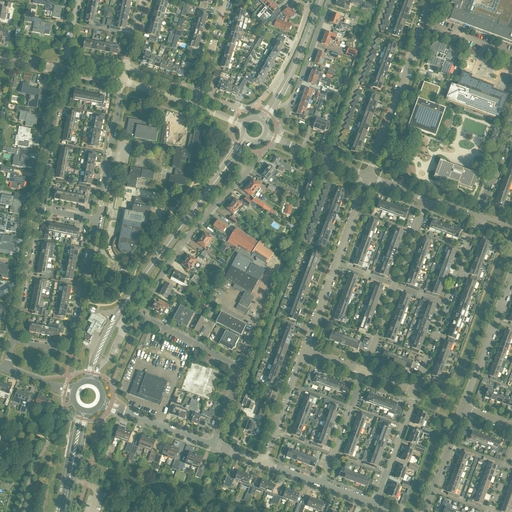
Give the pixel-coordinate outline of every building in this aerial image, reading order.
[(53,12),(52,17),(60,19),(60,18),(62,7),(55,5),(54,6),(54,2),(43,0),(33,0),(33,3),(46,6),(45,11),(53,12)] [(158,0),(157,0),(156,6),(166,9),(163,8),(165,2),(167,3),(168,0),(160,0),(158,0)] [(211,0),(203,0),(203,2),(200,2),(199,7),(206,9),(208,4),(210,5),(211,0)] [(266,0),(263,4),(268,8),(273,3),(270,0),(266,0)] [(335,5),(335,6),(344,9),(345,5),(349,6),(350,3),(343,0),(343,1),(340,0),(336,0),(336,2),(335,4),(335,5)] [(450,20),(466,26),(469,27),(469,29),(511,44),(511,0),(451,0),(450,4),(455,6),(450,20)] [(89,1),(88,8),(96,9),(97,5),(98,6),(98,3),(89,1)] [(119,4),(119,7),(129,9),(131,3),(122,1),(122,5),(119,4)] [(404,1),(402,7),(410,10),(412,4),(404,1)] [(0,19),(5,20),(5,19),(9,20),(10,14),(6,14),(7,8),(10,8),(11,4),(0,2),(0,4),(0,19)] [(273,16),(274,16),(280,12),(279,11),(280,10),(278,8),(277,8),(278,7),(273,3),(268,8),(266,11),(272,17),(273,16)] [(156,6),(154,11),(165,14),(166,9),(156,6)] [(120,14),(128,16),(129,9),(119,7),(118,7),(117,11),(117,14),(120,14)] [(237,9),(235,16),(245,18),(246,18),(243,17),(244,12),(247,13),(248,9),(241,7),(240,10),(237,9)] [(402,7),(400,12),(408,15),(410,10),(402,7)] [(88,8),(86,15),(95,16),(95,12),(96,12),(97,10),(96,9),(88,8)] [(280,12),(274,16),(287,20),(287,18),(289,20),(290,19),(291,18),(293,17),(293,16),(296,14),(293,11),(291,13),(287,8),(282,13),(285,16),(284,17),(281,16),(280,14),(281,13),(280,12)] [(198,18),(206,21),(208,14),(205,14),(206,11),(198,9),(196,17),(198,18)] [(154,11),(153,17),(163,20),(165,14),(154,11)] [(400,12),(398,18),(406,21),(408,15),(400,12)] [(332,13),(330,19),(341,23),(341,22),(338,21),(340,16),(332,13)] [(119,21),(127,23),(128,16),(120,14),(119,18),(118,18),(118,21),(119,21)] [(95,16),(86,15),(86,17),(85,17),(84,21),(85,21),(85,22),(88,22),(88,25),(95,27),(96,24),(93,23),(94,19),(95,19),(96,16),(95,16)] [(235,16),(234,21),(244,24),(245,18),(235,16)] [(274,16),(273,16),(272,17),(270,19),(272,22),(274,19),(275,20),(274,25),(275,25),(274,26),(282,29),(283,28),(285,29),(285,30),(289,31),(291,26),(288,25),(288,23),(286,23),(287,20),(274,16)] [(50,31),(51,24),(42,22),(42,19),(33,17),(32,21),(34,22),(34,24),(32,32),(40,34),(40,30),(45,31),(44,34),(49,35),(50,31)] [(153,17),(151,23),(161,26),(163,20),(153,17)] [(398,18),(396,24),(404,27),(406,21),(398,18)] [(348,25),(342,23),(341,22),(341,23),(330,19),(329,23),(334,24),(336,25),(335,29),(336,30),(339,31),(341,25),(351,29),(352,26),(348,25)] [(127,23),(119,21),(118,25),(117,25),(116,27),(110,26),(109,29),(122,32),(122,29),(126,29),(127,23)] [(234,21),(232,27),(242,30),(244,24),(234,21)] [(151,23),(149,29),(160,32),(161,26),(151,23)] [(396,24),(394,29),(402,32),(404,27),(396,24)] [(150,35),(149,38),(157,40),(157,37),(158,38),(160,32),(149,29),(147,35),(150,35)] [(194,32),(193,36),(201,38),(202,32),(192,29),(191,32),(194,32)] [(402,32),(394,29),(391,35),(399,38),(402,32)] [(0,44),(3,45),(4,36),(8,37),(9,31),(0,30),(0,31),(0,44)] [(325,32),(323,38),(333,42),(335,42),(338,33),(333,31),(332,34),(325,32)] [(230,33),(229,38),(236,40),(239,41),(241,36),(238,35),(230,33)] [(83,48),(90,49),(92,40),(92,41),(88,40),(88,39),(85,39),(86,37),(82,37),(81,44),(84,44),(83,48)] [(113,44),(111,53),(117,54),(118,51),(121,52),(124,39),(120,38),(119,46),(115,45),(115,44),(113,44)] [(229,38),(227,44),(234,46),(236,40),(229,38)] [(277,41),(274,47),(281,50),(284,45),(282,44),(284,41),(278,38),(276,41),(277,41)] [(333,42),(323,38),(321,44),(329,46),(330,43),(333,44),(333,42)] [(90,49),(97,51),(99,41),(98,42),(95,41),(95,40),(92,40),(90,49)] [(97,51),(104,52),(106,42),(105,42),(105,43),(101,43),(101,42),(99,41),(97,51)] [(199,44),(190,41),(189,43),(191,44),(190,47),(188,46),(187,49),(194,51),(195,48),(197,49),(199,44)] [(104,52),(111,53),(113,44),(112,44),(112,45),(108,44),(108,43),(106,42),(104,52)] [(389,42),(387,47),(395,50),(397,45),(389,42)] [(430,48),(427,55),(427,56),(428,56),(428,55),(429,56),(427,64),(438,68),(439,66),(442,67),(440,73),(448,76),(448,75),(452,64),(453,65),(453,64),(452,64),(453,61),(454,61),(454,60),(458,49),(458,50),(458,49),(450,46),(447,45),(447,44),(443,42),(442,42),(441,42),(440,42),(439,42),(438,42),(437,42),(436,43),(435,43),(434,43),(433,44),(433,45),(432,45),(431,46),(431,47),(430,47),(430,48)] [(274,47),(271,52),(278,56),(281,50),(274,47)] [(387,47),(385,53),(393,56),(395,50),(387,47)] [(348,49),(346,55),(355,58),(357,51),(352,49),(352,50),(348,49)] [(480,53),(468,49),(467,53),(478,57),(480,53)] [(225,50),(224,56),(231,58),(233,52),(225,50)] [(269,51),(266,56),(275,61),(278,56),(271,52),(269,51)] [(142,62),(148,64),(151,57),(145,55),(145,53),(142,52),(140,59),(143,60),(142,62)] [(318,52),(316,58),(326,61),(331,63),(332,60),(325,57),(326,54),(318,52)] [(385,53),(383,59),(391,62),(393,56),(385,53)] [(148,64),(154,66),(157,56),(155,55),(154,58),(151,57),(148,64)] [(154,66),(160,68),(162,61),(163,58),(157,56),(154,66)] [(223,59),(222,61),(230,63),(232,64),(233,61),(230,60),(231,58),(224,56),(223,56),(222,58),(223,59)] [(265,63),(272,67),(272,66),(273,67),(274,64),(273,64),(275,61),(266,56),(263,62),(265,63)] [(326,61),(316,58),(314,63),(325,67),(326,64),(331,66),(331,63),(326,61)] [(383,59),(381,64),(389,67),(391,62),(383,59)] [(160,68),(166,70),(168,63),(162,61),(160,68)] [(230,63),(222,61),(220,67),(223,68),(222,70),(231,73),(232,70),(228,69),(230,63)] [(166,70),(172,72),(174,65),(168,63),(166,70)] [(180,67),(177,75),(183,77),(184,75),(187,76),(191,64),(188,63),(187,67),(181,65),(180,68),(180,67)] [(265,63),(262,69),(269,72),(272,67),(265,63)] [(381,64),(379,70),(387,73),(389,67),(381,64)] [(172,72),(177,75),(180,67),(174,65),(172,72)] [(260,68),(258,73),(266,78),(269,72),(262,69),(260,68)] [(377,76),(385,79),(387,73),(379,70),(377,69),(375,75),(377,76)] [(312,70),(310,77),(320,80),(330,84),(331,81),(331,80),(327,79),(326,80),(321,78),(322,74),(312,70)] [(445,101),(465,108),(475,112),(490,118),(491,117),(498,120),(501,111),(502,112),(508,95),(492,89),(493,86),(471,78),(472,75),(462,72),(456,86),(451,84),(445,101)] [(266,78),(258,73),(255,79),(262,83),(263,83),(264,83),(265,80),(265,79),(266,78)] [(249,76),(246,81),(247,81),(252,84),(255,79),(249,76)] [(377,76),(374,81),(383,84),(385,79),(377,76)] [(320,80),(310,77),(307,83),(318,87),(319,83),(325,84),(325,85),(329,87),(330,84),(320,80)] [(223,91),(225,92),(228,84),(229,82),(223,80),(224,79),(220,78),(217,87),(220,88),(220,90),(220,91),(223,92),(223,91)] [(234,87),(231,94),(238,96),(238,94),(241,95),(244,86),(247,81),(246,81),(244,79),(243,79),(240,85),(241,85),(240,89),(238,88),(238,86),(235,85),(234,87)] [(383,84),(374,81),(372,87),(380,90),(383,84)] [(436,105),(434,105),(440,88),(424,82),(419,94),(420,95),(415,105),(408,126),(417,130),(435,137),(445,109),(436,105)] [(225,92),(231,94),(234,87),(228,85),(228,84),(225,92)] [(29,104),(37,105),(38,100),(40,100),(41,94),(38,93),(38,90),(23,87),(22,93),(31,95),(30,100),(29,101),(30,101),(29,104)] [(305,88),(303,95),(309,97),(311,98),(313,91),(305,88)] [(327,93),(327,95),(337,98),(339,93),(328,90),(327,93)] [(74,100),(78,100),(79,101),(81,92),(75,91),(74,96),(71,95),(70,103),(74,103),(74,100)] [(80,101),(84,101),(85,102),(87,94),(81,92),(79,101),(78,100),(78,104),(80,105),(80,101)] [(86,102),(90,103),(91,103),(93,95),(87,94),(85,102),(84,101),(84,105),(86,106),(86,102)] [(371,94),(369,100),(377,103),(379,97),(371,94)] [(92,103),(96,104),(97,104),(99,96),(93,95),(91,103),(90,103),(90,106),(91,107),(92,103)] [(97,108),(98,107),(102,108),(102,109),(105,109),(107,102),(104,101),(105,97),(104,97),(104,96),(101,95),(101,96),(99,96),(97,104),(96,104),(95,108),(97,108)] [(303,95),(301,101),(308,104),(311,98),(309,97),(303,95)] [(326,96),(321,95),(316,111),(319,112),(320,109),(321,109),(326,96)] [(369,100),(367,106),(375,109),(377,103),(369,100)] [(301,101),(299,107),(306,110),(308,104),(301,101)] [(25,126),(32,128),(32,125),(36,125),(37,120),(36,120),(37,116),(30,115),(31,112),(30,112),(30,109),(26,108),(17,106),(17,110),(20,111),(19,112),(20,112),(19,120),(26,122),(25,126)] [(367,106),(365,111),(373,114),(375,109),(367,106)] [(306,110),(299,107),(297,113),(299,114),(298,117),(304,120),(306,117),(307,117),(308,113),(313,115),(313,113),(309,111),(306,110)] [(68,111),(67,117),(75,119),(75,120),(78,120),(79,120),(79,119),(75,118),(76,113),(80,114),(81,111),(73,109),(73,112),(68,111)] [(365,111),(363,117),(371,120),(373,114),(365,111)] [(92,113),(91,120),(95,121),(94,123),(102,124),(103,118),(99,117),(99,114),(92,113)] [(67,117),(66,123),(74,125),(74,126),(78,126),(78,124),(77,124),(78,120),(75,120),(75,119),(67,117)] [(316,129),(319,130),(323,119),(322,119),(316,117),(313,128),(313,129),(316,130),(316,129)] [(323,119),(319,130),(321,131),(321,132),(323,133),(324,132),(325,130),(328,131),(331,122),(325,120),(325,118),(323,117),(322,119),(323,119)] [(363,117),(361,123),(369,126),(371,120),(363,117)] [(135,137),(134,138),(156,142),(158,130),(151,128),(152,124),(140,122),(140,121),(129,119),(128,123),(129,123),(128,124),(128,123),(128,126),(128,128),(127,128),(127,130),(127,131),(126,135),(135,137)] [(94,123),(93,127),(93,129),(101,130),(102,124),(94,123),(95,121),(91,120),(90,123),(94,123)] [(66,123),(65,129),(73,131),(73,132),(76,132),(77,130),(73,130),(74,126),(74,125),(66,123)] [(361,123),(359,128),(367,131),(369,126),(361,123)] [(30,134),(31,129),(19,127),(17,136),(19,136),(17,146),(29,149),(32,135),(30,134)] [(93,129),(92,133),(92,134),(100,136),(101,130),(93,129),(93,127),(89,127),(89,129),(93,129)] [(359,128),(357,134),(365,137),(367,131),(359,128)] [(65,129),(64,135),(72,137),(72,138),(75,138),(76,136),(72,135),(73,132),(73,131),(65,129)] [(197,164),(202,132),(194,131),(194,134),(190,134),(187,149),(175,147),(172,167),(175,168),(174,175),(170,175),(169,183),(185,185),(186,177),(183,177),(185,158),(189,159),(189,163),(197,164)] [(92,135),(91,139),(91,140),(99,142),(100,136),(92,134),(92,133),(88,133),(88,134),(92,135)] [(357,134),(355,140),(363,143),(364,143),(365,139),(364,139),(365,137),(357,134)] [(72,137),(64,135),(62,141),(67,142),(66,145),(74,146),(75,142),(71,141),(71,138),(72,138),(72,137)] [(91,140),(91,139),(87,138),(87,142),(90,143),(90,146),(86,145),(85,148),(93,150),(93,147),(98,148),(99,142),(91,140)] [(355,140),(353,145),(361,148),(363,143),(355,140)] [(361,148),(353,145),(351,151),(359,154),(361,148)] [(24,168),(24,167),(32,168),(33,159),(27,157),(27,156),(29,156),(29,152),(30,152),(20,150),(19,157),(16,156),(18,149),(16,149),(3,146),(3,151),(8,152),(15,154),(15,155),(14,155),(14,156),(15,156),(13,165),(12,165),(24,168)] [(61,148),(60,154),(68,156),(68,157),(72,158),(72,156),(68,155),(69,150),(73,151),(74,148),(66,146),(66,149),(61,148)] [(85,150),(84,158),(88,159),(87,160),(95,161),(96,155),(95,155),(95,152),(85,150)] [(60,154),(59,160),(67,162),(67,163),(70,163),(71,162),(67,161),(68,157),(68,156),(60,154)] [(397,154),(395,158),(394,162),(402,165),(405,157),(397,154)] [(290,172),(292,167),(282,162),(283,160),(280,159),(280,158),(275,156),(272,163),(277,165),(279,166),(279,167),(290,172)] [(88,159),(84,158),(83,160),(84,160),(83,164),(86,164),(86,166),(94,167),(95,167),(96,164),(95,164),(95,161),(87,160),(88,159)] [(435,172),(434,177),(440,179),(472,191),(479,173),(472,171),(471,172),(452,165),(447,163),(447,162),(440,159),(440,160),(438,165),(435,172)] [(58,164),(58,166),(66,168),(66,169),(69,169),(70,167),(66,167),(67,163),(67,162),(59,160),(58,160),(58,161),(57,163),(57,164),(58,164)] [(86,168),(85,170),(85,171),(93,173),(94,167),(86,166),(86,164),(83,164),(82,164),(82,166),(84,166),(83,168),(86,168)] [(269,165),(265,170),(272,176),(276,170),(269,165)] [(58,166),(57,172),(65,174),(64,175),(68,175),(69,173),(65,173),(65,169),(66,169),(66,168),(58,166)] [(12,188),(18,189),(19,186),(20,186),(24,187),(25,182),(24,182),(25,178),(18,176),(19,174),(16,174),(16,173),(14,173),(14,169),(1,167),(0,171),(8,173),(8,172),(10,173),(9,182),(13,183),(12,188)] [(127,187),(136,188),(138,177),(153,180),(155,171),(131,167),(127,187)] [(85,172),(84,176),(84,178),(92,179),(93,173),(85,171),(85,170),(81,170),(81,172),(85,172)] [(272,176),(265,170),(264,172),(263,172),(261,174),(262,175),(261,176),(269,181),(271,178),(273,180),(275,177),(272,176)] [(65,174),(57,172),(55,178),(57,179),(57,181),(67,183),(68,178),(64,177),(64,175),(65,174)] [(84,178),(84,176),(80,176),(80,177),(81,178),(80,183),(79,182),(78,185),(86,187),(86,184),(91,185),(92,179),(84,178)] [(511,178),(505,176),(503,181),(511,184),(511,181),(511,178)] [(249,185),(258,192),(260,189),(259,188),(260,186),(253,180),(251,182),(250,183),(249,184),(249,185)] [(303,190),(307,192),(309,192),(310,188),(309,188),(309,186),(311,186),(312,182),(311,182),(307,180),(303,190)] [(503,181),(501,187),(509,190),(511,184),(503,181)] [(256,197),(258,198),(260,194),(258,192),(249,185),(248,186),(247,186),(246,187),(246,188),(244,191),(254,198),(252,201),(257,205),(257,204),(263,208),(265,205),(259,201),(255,198),(256,197)] [(54,199),(60,200),(62,192),(63,192),(64,189),(62,188),(62,189),(57,188),(57,187),(54,187),(52,194),(55,195),(54,199)] [(337,187),(335,193),(343,196),(345,190),(337,187)] [(501,187),(499,193),(507,195),(509,190),(501,187)] [(60,200),(66,201),(68,193),(69,194),(70,190),(68,189),(67,193),(63,192),(62,192),(60,200)] [(66,201),(72,203),(74,194),(75,195),(75,191),(74,190),(73,194),(69,194),(68,193),(66,201)] [(72,203),(78,204),(80,196),(81,196),(81,192),(78,191),(77,195),(75,195),(74,194),(72,203)] [(85,197),(81,196),(80,196),(78,204),(79,205),(81,205),(81,204),(84,205),(84,203),(87,203),(89,193),(85,193),(85,197)] [(335,193),(333,199),(341,202),(343,196),(335,193)] [(499,193),(497,198),(505,201),(507,195),(499,193)] [(10,213),(19,215),(19,214),(18,214),(19,210),(20,210),(21,201),(14,199),(14,197),(1,194),(0,201),(0,204),(11,206),(10,210),(10,211),(10,213)] [(233,202),(231,204),(239,210),(238,210),(240,211),(246,204),(248,206),(252,202),(246,197),(243,201),(242,200),(240,203),(235,199),(235,200),(234,199),(232,201),(233,202)] [(147,225),(151,201),(135,198),(132,212),(125,211),(124,220),(124,221),(121,232),(120,238),(117,238),(116,238),(115,239),(115,240),(114,241),(113,242),(113,244),(113,245),(113,246),(113,247),(113,249),(113,250),(114,251),(114,252),(115,253),(115,254),(116,255),(117,256),(118,256),(119,257),(120,257),(122,258),(123,258),(124,258),(125,258),(126,258),(127,258),(129,257),(130,257),(131,256),(132,255),(133,255),(133,254),(134,253),(135,252),(135,250),(136,249),(136,248),(136,246),(136,245),(137,242),(137,240),(138,239),(138,238),(139,237),(140,236),(141,235),(142,234),(143,234),(143,233),(144,232),(145,230),(146,229),(146,228),(146,227),(147,225)] [(505,201),(497,198),(496,200),(495,200),(494,203),(495,204),(503,207),(505,201)] [(333,199),(331,205),(339,208),(341,202),(333,199)] [(377,209),(382,211),(385,203),(380,201),(379,203),(376,202),(374,208),(377,209)] [(382,211),(388,213),(391,205),(385,203),(382,211)] [(239,210),(231,204),(229,206),(227,208),(227,209),(233,214),(236,211),(237,212),(238,210),(239,210)] [(331,205),(329,210),(337,213),(339,208),(331,205)] [(388,213),(394,215),(397,207),(391,205),(388,213)] [(394,215),(399,217),(402,209),(397,207),(394,215)] [(402,209),(399,217),(405,219),(408,220),(410,214),(407,213),(408,211),(402,209)] [(329,210),(327,216),(335,219),(337,213),(329,210)] [(0,213),(0,218),(2,219),(0,227),(0,233),(4,234),(5,234),(6,231),(8,231),(10,232),(11,232),(14,232),(15,233),(16,228),(16,227),(16,223),(9,222),(10,220),(11,220),(12,216),(9,216),(0,214),(0,213)] [(327,216),(325,221),(333,224),(335,219),(327,216)] [(370,219),(368,225),(376,228),(378,229),(379,227),(380,226),(380,225),(380,223),(379,222),(378,222),(379,219),(373,217),(372,220),(370,219)] [(431,222),(429,221),(426,227),(429,228),(435,230),(438,222),(438,221),(435,220),(434,221),(432,220),(431,222)] [(214,226),(223,232),(226,227),(217,221),(214,226)] [(325,221),(323,227),(331,230),(333,224),(325,221)] [(435,230),(441,232),(444,224),(438,222),(435,230)] [(54,233),(56,225),(50,224),(50,225),(46,224),(45,229),(45,235),(48,236),(49,232),(53,233),(54,233)] [(441,232),(446,234),(449,226),(444,224),(441,232)] [(55,233),(59,234),(60,234),(62,226),(56,225),(54,233),(53,233),(53,237),(54,237),(55,233)] [(368,225),(366,231),(374,234),(376,228),(368,225)] [(61,234),(65,235),(66,235),(68,227),(62,226),(60,234),(59,234),(58,238),(60,238),(61,234)] [(396,228),(393,234),(402,237),(404,231),(401,231),(402,228),(397,226),(396,229),(396,228)] [(446,234),(452,236),(455,228),(449,226),(446,234)] [(67,235),(71,236),(72,236),(73,228),(68,227),(66,235),(65,235),(64,239),(66,239),(67,235)] [(323,227),(321,233),(329,236),(330,236),(332,232),(330,232),(331,230),(323,227)] [(72,236),(71,236),(70,240),(73,241),(74,237),(78,237),(77,241),(80,242),(81,234),(79,234),(79,229),(73,228),(72,236)] [(455,228),(452,236),(458,238),(460,239),(463,234),(460,233),(461,230),(455,228)] [(229,239),(250,253),(257,243),(236,229),(229,239)] [(366,231),(364,236),(372,239),(374,234),(366,231)] [(214,235),(219,238),(218,238),(222,241),(225,238),(216,232),(214,235)] [(201,238),(208,243),(210,240),(213,242),(215,238),(210,235),(209,236),(204,233),(203,235),(202,236),(201,237),(201,238)] [(321,233),(319,238),(327,241),(329,236),(321,233)] [(0,235),(0,234),(0,251),(0,252),(7,253),(8,252),(10,253),(15,254),(15,253),(16,249),(17,244),(12,243),(10,243),(10,241),(12,242),(12,241),(12,240),(12,237),(13,237),(11,237),(2,235),(0,235)] [(393,234),(391,240),(399,243),(402,237),(393,234)] [(364,236),(362,242),(370,245),(372,239),(364,236)] [(422,238),(420,244),(428,247),(431,241),(430,241),(431,238),(426,236),(425,239),(422,238)] [(208,243),(201,238),(201,239),(200,239),(199,240),(199,241),(197,243),(207,250),(211,245),(208,243)] [(327,241),(319,238),(317,244),(325,247),(327,241)] [(391,240),(389,246),(397,248),(399,243),(391,240)] [(479,246),(488,249),(490,249),(491,247),(488,246),(490,243),(482,240),(479,246)] [(252,254),(267,264),(274,254),(263,246),(264,244),(260,241),(252,254)] [(43,244),(42,250),(50,251),(50,253),(54,253),(54,251),(52,251),(53,246),(55,246),(55,243),(48,242),(47,245),(43,244)] [(362,242),(359,247),(368,250),(370,245),(362,242)] [(419,245),(417,249),(426,253),(428,247),(420,244),(420,246),(419,245)] [(448,248),(446,254),(454,257),(456,251),(454,250),(455,247),(449,245),(448,248)] [(67,250),(66,254),(69,254),(69,255),(77,256),(78,251),(74,250),(74,247),(67,246),(66,249),(67,250)] [(389,246),(387,251),(397,255),(398,251),(397,250),(397,248),(389,246)] [(479,246),(477,251),(485,254),(488,249),(479,246)] [(359,247),(357,253),(365,256),(368,250),(359,247)] [(417,254),(416,255),(424,258),(426,253),(417,249),(416,253),(417,254)] [(42,250),(41,256),(49,257),(49,258),(52,259),(53,257),(49,256),(50,253),(50,251),(42,250)] [(313,250),(311,256),(319,259),(321,253),(313,250)] [(387,251),(385,257),(393,260),(394,258),(395,258),(397,255),(387,251)] [(477,251),(475,257),(483,260),(485,254),(477,251)] [(231,266),(258,280),(259,281),(265,270),(255,265),(255,266),(251,264),(253,261),(238,253),(231,266)] [(357,253),(355,259),(364,261),(365,256),(357,253)] [(68,261),(76,262),(77,262),(78,260),(77,259),(77,256),(69,255),(69,254),(66,254),(65,254),(65,255),(69,256),(68,260),(68,261)] [(446,254),(444,259),(452,262),(454,257),(446,254)] [(308,255),(306,261),(317,265),(318,265),(319,261),(318,261),(319,259),(311,256),(308,255)] [(416,255),(414,261),(422,264),(424,258),(416,255)] [(41,256),(39,262),(48,263),(47,264),(51,265),(52,263),(48,262),(48,258),(49,258),(49,257),(41,256)] [(186,260),(185,261),(193,265),(196,261),(189,256),(187,258),(186,258),(185,259),(186,260)] [(385,257),(383,262),(391,265),(393,260),(385,257)] [(475,257),(473,263),(481,266),(483,260),(475,257)] [(68,262),(67,266),(67,267),(75,268),(76,262),(68,261),(68,260),(64,259),(64,261),(68,262)] [(364,261),(355,259),(353,265),(355,265),(354,268),(360,270),(361,267),(361,268),(364,261)] [(444,259),(442,265),(450,268),(452,262),(444,259)] [(182,266),(186,269),(185,270),(188,272),(190,270),(193,272),(196,268),(193,266),(193,265),(185,261),(184,261),(183,262),(183,264),(182,266)] [(317,265),(306,261),(304,266),(307,267),(315,270),(317,265)] [(414,261),(412,267),(420,270),(422,264),(414,261)] [(39,262),(38,267),(47,269),(46,270),(50,271),(51,269),(47,268),(47,264),(48,263),(39,262)] [(391,265),(383,262),(381,268),(389,271),(391,265)] [(0,273),(2,274),(1,278),(11,279),(10,279),(11,275),(7,274),(8,270),(9,266),(0,263),(0,273)] [(473,263),(471,268),(479,271),(481,266),(473,263)] [(64,267),(63,271),(66,272),(66,273),(74,274),(75,268),(67,267),(67,266),(63,265),(63,267),(64,267)] [(442,265),(440,270),(448,273),(450,268),(442,265)] [(258,280),(231,266),(224,279),(240,288),(251,294),(258,280)] [(47,269),(38,267),(37,274),(42,274),(41,277),(49,279),(50,271),(46,270),(47,269)] [(307,267),(305,273),(313,276),(315,270),(307,267)] [(412,267),(410,272),(418,275),(420,270),(412,267)] [(381,268),(379,274),(378,277),(384,279),(385,276),(388,277),(390,273),(389,273),(389,271),(381,268)] [(471,275),(470,278),(476,280),(477,277),(479,271),(471,268),(470,270),(469,270),(468,274),(469,274),(471,275)] [(171,277),(183,283),(187,276),(175,270),(171,277)] [(440,270),(438,276),(446,279),(448,273),(440,270)] [(66,272),(63,271),(62,271),(62,274),(65,275),(65,279),(61,278),(60,281),(68,282),(68,280),(73,280),(74,274),(66,273),(66,272)] [(350,274),(348,280),(356,283),(358,277),(359,274),(353,272),(352,275),(350,274)] [(410,272),(408,278),(416,281),(418,275),(410,272)] [(305,273),(302,279),(310,282),(313,276),(305,273)] [(438,276),(436,282),(444,285),(446,279),(438,276)] [(418,282),(416,281),(408,278),(406,284),(408,285),(407,287),(418,291),(419,289),(414,287),(415,283),(417,284),(418,282)] [(468,280),(466,286),(474,289),(476,283),(475,282),(476,280),(470,278),(469,280),(468,280)] [(36,281),(35,287),(43,289),(43,290),(47,290),(47,288),(46,288),(47,283),(48,283),(48,280),(41,279),(40,282),(36,281)] [(302,279),(300,284),(308,287),(310,282),(302,279)] [(215,280),(210,288),(213,290),(218,282),(215,280)] [(348,280),(346,285),(354,288),(356,283),(348,280)] [(376,283),(373,289),(382,292),(384,286),(381,285),(382,283),(376,281),(376,283)] [(436,282),(434,287),(442,290),(444,285),(436,282)] [(63,287),(62,291),(62,292),(70,294),(71,288),(67,287),(67,284),(60,283),(59,287),(63,287)] [(175,296),(182,301),(184,298),(174,292),(174,291),(171,289),(173,287),(166,283),(163,289),(175,296)] [(6,285),(0,284),(0,296),(2,296),(2,297),(3,297),(7,297),(6,297),(7,293),(8,293),(9,288),(5,288),(6,285)] [(300,284),(298,290),(306,293),(308,287),(300,284)] [(346,285),(344,291),(352,294),(354,288),(346,285)] [(466,286),(464,291),(472,294),(474,289),(466,286)] [(35,287),(34,293),(42,295),(42,296),(45,296),(46,294),(42,294),(43,290),(43,289),(35,287)] [(442,290),(434,287),(432,293),(431,296),(436,298),(437,295),(440,296),(442,290)] [(174,298),(175,296),(163,289),(160,294),(166,298),(168,295),(171,297),(171,296),(174,298)] [(373,289),(371,295),(379,298),(382,292),(373,289)] [(298,290),(296,295),(304,298),(306,293),(298,290)] [(62,293),(61,297),(61,298),(69,300),(70,294),(62,292),(62,291),(58,291),(58,293),(62,293)] [(344,291),(342,297),(350,300),(352,294),(344,291)] [(402,293),(400,299),(408,302),(410,296),(411,293),(406,291),(405,294),(402,293)] [(464,291),(462,297),(470,300),(472,294),(464,291)] [(236,309),(246,314),(247,315),(250,308),(249,307),(254,297),(250,295),(245,292),(236,309)] [(42,295),(34,293),(32,293),(32,296),(33,296),(33,299),(41,300),(41,302),(43,302),(44,302),(45,300),(41,299),(41,296),(42,296),(42,295)] [(296,295),(294,301),(302,304),(304,298),(296,295)] [(371,295),(369,300),(377,303),(379,298),(371,295)] [(61,299),(60,303),(60,304),(68,306),(69,300),(61,298),(61,297),(57,297),(57,298),(61,299)] [(342,297),(340,302),(348,305),(350,300),(342,297)] [(462,297),(460,303),(468,306),(470,300),(462,297)] [(33,299),(31,305),(40,306),(39,308),(43,308),(44,306),(43,306),(43,302),(41,302),(41,300),(33,299)] [(400,299),(398,305),(406,308),(408,302),(400,299)] [(369,300),(367,306),(375,309),(377,303),(369,300)] [(428,303),(426,308),(434,311),(436,305),(434,305),(435,302),(429,300),(428,303)] [(152,308),(163,314),(168,306),(160,301),(159,304),(155,302),(153,306),(153,305),(152,307),(152,308)] [(294,301),(292,307),(300,310),(302,304),(294,301)] [(57,304),(56,308),(59,309),(59,310),(67,311),(68,306),(60,304),(60,303),(56,302),(56,304),(57,304)] [(340,302),(337,308),(346,311),(348,305),(340,302)] [(460,303),(458,308),(466,311),(468,306),(460,303)] [(40,306),(31,305),(30,311),(32,311),(32,314),(42,316),(43,308),(39,308),(40,306)] [(398,305),(396,310),(404,313),(406,308),(398,305)] [(180,306),(173,320),(178,323),(178,324),(179,323),(181,324),(180,325),(181,325),(181,324),(187,327),(194,313),(180,306)] [(367,306),(365,312),(373,315),(375,309),(367,306)] [(292,307),(290,312),(298,315),(300,310),(292,307)] [(59,309),(56,308),(55,308),(54,312),(58,313),(58,316),(54,315),(53,318),(61,320),(61,317),(66,318),(67,311),(59,310),(59,309)] [(337,308),(335,314),(343,316),(346,311),(337,308)] [(426,308),(424,314),(432,317),(434,311),(426,308)] [(458,308),(456,314),(464,317),(466,311),(458,308)] [(396,310),(394,316),(402,319),(404,313),(396,310)] [(229,349),(232,351),(233,348),(234,349),(236,345),(235,345),(239,338),(238,338),(239,335),(241,336),(246,325),(236,319),(236,320),(230,317),(221,312),(216,323),(231,330),(230,333),(226,331),(219,344),(226,348),(225,348),(229,350),(229,349)] [(298,315),(290,312),(288,318),(289,319),(288,322),(294,324),(295,321),(296,321),(298,315)] [(365,312),(363,317),(371,320),(373,315),(365,312)] [(92,324),(87,332),(93,335),(97,327),(102,330),(107,321),(93,313),(88,322),(92,324)] [(343,316),(335,314),(335,315),(334,315),(332,319),(333,319),(335,320),(334,323),(340,325),(341,322),(343,316)] [(424,314),(422,320),(430,323),(431,321),(432,321),(433,317),(432,317),(424,314)] [(456,314),(454,319),(462,322),(464,317),(456,314)] [(394,316),(392,321),(400,324),(402,319),(394,316)] [(201,317),(194,331),(199,334),(198,334),(202,336),(202,335),(208,338),(215,324),(201,317)] [(363,317),(361,323),(369,326),(371,320),(363,317)] [(29,332),(35,333),(37,325),(38,325),(38,321),(37,321),(36,325),(31,324),(32,320),(29,319),(27,327),(30,327),(29,332)] [(454,319),(451,325),(460,328),(462,322),(454,319)] [(422,320),(420,325),(428,328),(430,323),(422,320)] [(392,321),(390,327),(398,330),(400,324),(392,321)] [(35,333),(41,334),(43,326),(44,326),(44,322),(43,322),(42,326),(38,325),(37,325),(35,333)] [(41,334),(47,335),(48,327),(50,327),(50,324),(48,323),(48,324),(46,323),(45,327),(44,326),(43,326),(41,334)] [(288,323),(285,331),(293,334),(293,332),(295,333),(296,329),(295,328),(293,328),(294,325),(288,323)] [(369,326),(361,323),(359,329),(358,332),(364,334),(365,331),(367,332),(369,326)] [(47,335),(53,336),(54,328),(56,328),(56,325),(54,324),(54,325),(50,325),(50,324),(50,327),(48,327),(47,335)] [(54,328),(53,336),(59,338),(60,333),(63,334),(64,326),(56,325),(56,328),(54,328)] [(420,325),(418,331),(426,334),(428,328),(420,325)] [(451,325),(449,331),(457,334),(460,328),(451,325)] [(390,327),(388,333),(396,336),(398,330),(390,327)] [(505,330),(503,337),(511,339),(511,336),(511,329),(508,328),(507,331),(505,330)] [(280,336),(283,337),(291,340),(293,334),(285,331),(282,330),(280,336)] [(329,340),(335,342),(338,334),(332,331),(332,332),(329,331),(327,336),(330,337),(329,340)] [(418,331),(416,337),(424,339),(426,334),(418,331)] [(449,337),(448,340),(453,342),(454,339),(455,339),(457,334),(449,331),(447,337),(449,337)] [(82,344),(84,345),(88,347),(89,344),(91,341),(90,341),(93,335),(87,332),(84,338),(85,339),(82,344)] [(388,339),(387,342),(393,344),(394,342),(396,336),(388,333),(387,335),(386,334),(385,338),(386,339),(388,339)] [(335,342),(340,344),(343,336),(338,334),(335,342)] [(340,344),(346,346),(349,338),(343,336),(340,344)] [(283,337),(281,343),(289,346),(291,340),(283,337)] [(416,337),(414,342),(422,345),(424,339),(416,337)] [(503,337),(501,342),(509,345),(511,339),(503,337)] [(346,346),(351,348),(354,340),(349,338),(346,346)] [(354,340),(351,348),(357,350),(358,348),(361,349),(363,343),(360,342),(354,340)] [(444,342),(442,348),(450,351),(452,345),(453,342),(448,340),(447,342),(444,342)] [(422,345),(414,342),(412,348),(411,351),(418,354),(419,351),(420,351),(422,345)] [(281,343),(279,348),(287,351),(289,346),(281,343)] [(499,347),(497,353),(505,356),(507,350),(499,347)] [(279,348),(277,354),(285,357),(287,351),(279,348)] [(442,348),(440,353),(448,356),(450,351),(442,348)] [(381,359),(387,361),(390,353),(384,351),(382,350),(380,356),(382,357),(381,359)] [(387,361),(393,363),(396,355),(390,353),(387,361)] [(440,353),(438,359),(446,362),(448,356),(440,353)] [(497,353),(495,359),(506,362),(507,360),(504,359),(505,356),(497,353)] [(277,354),(274,360),(282,362),(285,357),(277,354)] [(393,363),(398,365),(401,357),(396,355),(393,363)] [(398,365),(404,367),(407,359),(401,357),(398,365)] [(407,359),(404,367),(410,370),(411,367),(414,368),(416,363),(413,362),(413,361),(407,359)] [(436,364),(440,366),(444,367),(446,362),(438,359),(437,361),(436,360),(435,364),(436,364)] [(495,359),(493,365),(504,368),(506,362),(495,359)] [(274,360),(272,365),(280,368),(282,362),(274,360)] [(436,364),(434,370),(442,373),(444,367),(440,366),(436,364)] [(272,365),(270,371),(278,374),(280,368),(272,365)] [(493,365),(491,370),(499,373),(502,374),(504,368),(493,365)] [(442,373),(434,370),(432,376),(440,379),(442,373)] [(499,373),(491,370),(489,376),(491,376),(490,379),(501,383),(502,381),(500,380),(497,377),(499,373)] [(162,397),(167,383),(167,382),(138,371),(133,384),(129,394),(145,400),(147,399),(148,398),(148,397),(154,399),(152,403),(160,406),(163,397),(162,397)] [(270,371),(268,376),(276,379),(278,374),(270,371)] [(319,385),(322,376),(316,374),(315,377),(313,376),(309,384),(318,387),(318,386),(319,385)] [(276,379),(268,376),(266,382),(274,385),(276,379)] [(322,376),(319,385),(318,386),(321,387),(324,386),(325,387),(328,379),(328,377),(324,376),(324,377),(322,376)] [(325,387),(330,389),(333,381),(328,379),(325,387)] [(330,389),(336,391),(339,383),(333,381),(330,389)] [(4,393),(8,395),(11,386),(4,383),(3,384),(0,382),(0,390),(4,393)] [(339,383),(336,391),(342,393),(341,393),(347,395),(349,389),(344,387),(345,385),(344,385),(345,384),(341,382),(341,383),(339,383)] [(485,397),(491,399),(494,392),(487,390),(488,387),(486,386),(483,393),(486,394),(485,397)] [(29,399),(31,394),(27,392),(24,391),(24,392),(17,390),(14,398),(13,401),(22,405),(19,412),(25,414),(31,399),(29,399)] [(491,399),(497,401),(499,394),(494,392),(491,399)] [(306,395),(304,401),(312,404),(314,398),(319,400),(320,397),(309,393),(308,396),(306,395)] [(365,395),(363,401),(366,402),(372,404),(374,396),(375,396),(375,395),(371,393),(371,394),(369,394),(368,396),(365,395)] [(497,401),(502,404),(505,396),(499,394),(497,401)] [(176,416),(178,417),(182,407),(181,407),(183,405),(177,402),(179,397),(174,395),(169,408),(173,410),(172,414),(172,415),(176,417),(176,416)] [(50,400),(38,396),(35,404),(47,408),(49,403),(50,402),(49,402),(50,400)] [(372,404),(377,406),(380,398),(375,396),(374,396),(372,404)] [(502,404),(508,406),(511,398),(505,396),(502,404)] [(248,399),(245,398),(244,398),(242,405),(245,406),(246,405),(247,405),(245,409),(251,411),(254,403),(248,401),(248,402),(247,402),(248,399)] [(377,406),(383,408),(386,400),(380,398),(377,406)] [(188,409),(192,410),(195,400),(191,399),(189,406),(186,405),(185,409),(182,407),(178,417),(182,419),(182,418),(184,419),(188,409)] [(331,404),(329,410),(337,413),(340,407),(337,406),(338,404),(327,399),(326,402),(331,404)] [(197,424),(198,424),(201,415),(198,413),(199,410),(197,409),(199,402),(195,400),(192,410),(195,411),(192,422),(194,423),(197,424)] [(386,400),(383,408),(388,410),(391,402),(386,400)] [(304,401),(302,406),(310,409),(312,404),(304,401)] [(391,402),(388,410),(388,412),(393,415),(394,414),(399,416),(402,408),(397,406),(398,403),(394,402),(393,403),(391,402)] [(255,415),(261,417),(264,407),(259,405),(255,415)] [(302,406),(299,412),(308,415),(310,409),(302,406)] [(329,410),(327,416),(335,419),(337,413),(329,410)] [(201,415),(198,424),(200,425),(203,427),(204,426),(207,417),(204,416),(206,412),(203,411),(201,415)] [(419,411),(416,418),(424,420),(427,414),(419,411)] [(299,412),(297,418),(305,421),(308,415),(299,412)] [(358,414),(356,420),(364,423),(366,417),(372,419),(373,416),(361,412),(361,415),(358,414)] [(327,416),(325,421),(333,424),(335,419),(327,416)] [(297,418),(295,423),(303,426),(305,421),(297,418)] [(424,420),(416,418),(414,424),(422,427),(424,420)] [(384,424),(382,430),(390,432),(392,427),(390,426),(391,423),(380,419),(379,422),(384,424)] [(356,420),(354,426),(362,429),(364,423),(356,420)] [(325,421),(323,427),(331,430),(333,424),(325,421)] [(249,422),(248,424),(246,430),(248,431),(247,434),(253,436),(254,433),(254,434),(254,433),(257,424),(249,422)] [(295,423),(293,429),(301,432),(303,426),(295,423)] [(354,426),(352,431),(360,434),(362,429),(354,426)] [(323,427),(321,433),(329,436),(331,430),(323,427)] [(115,438),(121,440),(125,429),(125,430),(119,428),(115,438)] [(125,429),(121,440),(128,443),(132,432),(126,430),(125,429)] [(301,432),(293,429),(291,435),(293,435),(292,438),(298,440),(299,438),(301,432)] [(412,429),(410,436),(418,438),(420,439),(423,433),(421,433),(421,432),(412,429)] [(382,430),(380,435),(388,438),(390,432),(382,430)] [(352,431),(350,437),(358,440),(360,434),(352,431)] [(469,439),(474,441),(476,442),(478,434),(472,432),(470,437),(468,436),(464,445),(467,446),(469,439)] [(321,433),(319,438),(327,441),(329,436),(321,433)] [(476,442),(480,443),(481,444),(484,436),(478,434),(476,442),(474,441),(473,445),(475,446),(476,442)] [(380,435),(378,441),(386,444),(388,438),(380,435)] [(138,446),(145,449),(149,438),(148,438),(142,436),(138,446)] [(418,438),(410,436),(408,442),(416,445),(418,438)] [(481,446),(485,447),(485,445),(487,446),(489,438),(484,436),(481,444),(480,443),(479,447),(480,448),(481,446)] [(106,444),(112,446),(115,439),(109,437),(106,444)] [(350,437),(348,443),(356,446),(358,440),(350,437)] [(149,438),(145,449),(151,451),(155,441),(149,439),(149,438)] [(327,441),(319,438),(317,444),(316,447),(322,449),(323,446),(325,447),(327,441)] [(488,446),(491,447),(492,448),(495,440),(489,438),(487,446),(485,445),(485,447),(484,449),(487,450),(488,446)] [(492,448),(491,447),(490,451),(492,452),(492,451),(497,453),(495,456),(498,457),(502,447),(499,446),(501,442),(495,440),(492,448)] [(378,441),(376,446),(384,449),(386,444),(378,441)] [(348,443),(346,448),(354,451),(356,446),(348,443)] [(162,455),(168,457),(172,447),(172,446),(172,447),(166,445),(162,455)] [(376,446),(374,452),(382,455),(384,449),(376,446)] [(172,447),(168,457),(175,460),(179,450),(173,447),(172,447)] [(406,447),(403,453),(411,456),(414,450),(406,447)] [(286,457),(292,459),(295,451),(289,449),(286,448),(284,454),(287,455),(286,457)] [(354,451),(346,448),(344,454),(346,455),(345,458),(350,460),(351,457),(352,457),(354,451)] [(461,452),(459,458),(467,461),(469,455),(476,457),(477,455),(464,450),(463,453),(461,452)] [(292,459),(297,461),(300,453),(295,451),(292,459)] [(374,452),(372,458),(380,461),(382,455),(374,452)] [(185,464),(192,466),(196,455),(195,455),(195,456),(189,453),(185,464)] [(297,461),(303,463),(306,455),(300,453),(297,461)] [(411,456),(403,453),(401,460),(409,463),(411,456)] [(196,455),(192,466),(198,469),(202,458),(196,456),(196,455)] [(303,463),(308,465),(311,457),(306,455),(303,463)] [(311,457),(308,465),(314,468),(315,465),(318,466),(320,461),(317,460),(311,457)] [(372,458),(371,460),(370,463),(368,466),(374,468),(375,466),(378,466),(380,461),(372,458)] [(459,458),(457,464),(464,466),(467,461),(459,458)] [(339,476),(344,479),(347,470),(347,471),(350,463),(347,462),(345,467),(346,467),(345,470),(339,467),(337,473),(339,474),(339,476)] [(489,462),(487,467),(486,468),(494,471),(496,465),(494,464),(489,462)] [(457,464),(455,469),(462,472),(464,466),(457,464)] [(399,465),(397,471),(405,474),(407,468),(399,465)] [(486,469),(485,473),(484,474),(492,476),(494,471),(486,468),(487,467),(483,466),(482,468),(486,469)] [(195,477),(200,479),(203,471),(198,469),(195,477)] [(455,469),(453,474),(460,477),(462,472),(455,469)] [(344,479),(350,481),(353,473),(347,471),(347,470),(344,479)] [(238,481),(241,482),(244,474),(238,471),(235,480),(226,477),(223,486),(231,488),(232,483),(237,485),(238,481)] [(405,474),(397,471),(395,478),(402,481),(405,474)] [(484,475),(483,478),(482,479),(490,482),(492,476),(484,474),(485,473),(481,472),(480,473),(484,475)] [(350,481),(355,483),(358,475),(353,473),(350,481)] [(247,494),(250,495),(253,487),(248,485),(251,476),(244,474),(241,482),(240,485),(249,488),(247,494)] [(453,474),(451,480),(458,483),(460,477),(453,474)] [(355,483),(361,485),(364,477),(358,475),(355,483)] [(364,477),(361,485),(367,487),(368,485),(371,486),(373,480),(364,477)] [(482,480),(481,484),(480,485),(488,488),(490,482),(482,479),(483,478),(479,477),(478,479),(482,480)] [(262,490),(265,491),(268,483),(262,480),(259,489),(253,487),(250,495),(254,496),(256,490),(261,492),(262,490)] [(451,480),(449,486),(456,489),(458,483),(451,480)] [(268,483),(265,491),(268,492),(267,495),(273,497),(270,504),(274,506),(274,504),(277,495),(272,493),(275,485),(268,483)] [(393,483),(390,489),(398,492),(401,486),(393,483)] [(480,486),(479,490),(478,491),(486,493),(488,488),(480,485),(481,484),(477,483),(476,485),(480,486)] [(456,489),(449,486),(446,492),(448,493),(448,495),(453,497),(455,495),(454,495),(456,489)] [(478,492),(477,495),(476,496),(484,499),(486,493),(478,491),(479,490),(475,488),(474,490),(478,492)] [(283,497),(277,495),(274,504),(278,505),(280,499),(286,501),(286,499),(289,500),(292,491),(286,489),(283,497)] [(398,492),(390,489),(388,496),(396,499),(398,492)] [(299,494),(292,491),(289,500),(296,502),(299,494)] [(400,503),(405,505),(407,500),(408,496),(403,494),(400,503)] [(476,496),(477,495),(473,494),(472,496),(476,497),(474,502),(479,504),(482,505),(484,499),(476,496)] [(307,506),(313,509),(317,500),(310,498),(307,506)] [(442,511),(449,511),(451,509),(452,509),(453,506),(446,503),(447,500),(444,499),(441,510),(443,511),(442,511)] [(317,500),(313,509),(320,511),(323,503),(317,500)] [(511,502),(505,500),(503,506),(510,508),(510,509),(511,510),(511,508),(511,504),(511,503),(511,502)]
